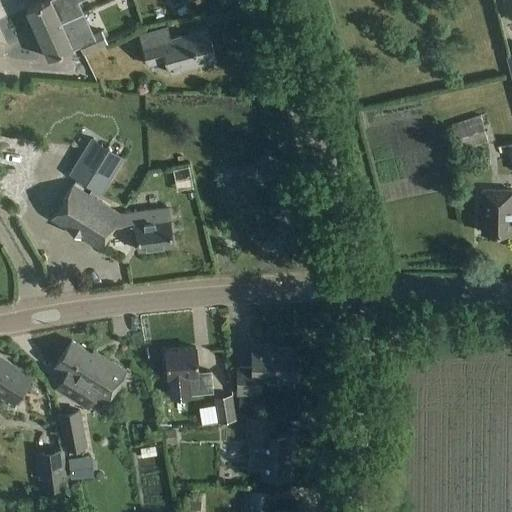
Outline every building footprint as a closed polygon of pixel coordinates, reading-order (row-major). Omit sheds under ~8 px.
[(46,0),(25,9),(36,34),(83,13),(79,2),(82,0),(46,0)] [(17,39),(28,36),(21,10),(10,13),(17,39)] [(106,43),(105,41),(102,34),(100,30),(93,34),(83,13),(36,34),(47,59),(71,48),(78,45),(82,54),(106,43)] [(0,19),(0,36),(16,69),(29,63),(6,16),(0,19)] [(190,67),(196,65),(200,64),(203,71),(212,68),(210,62),(216,60),(207,29),(169,39),(167,30),(139,37),(147,66),(165,61),(169,75),(191,69),(190,67)] [(451,124),(459,152),(487,143),(479,115),(451,124)] [(417,125),(422,144),(450,136),(444,117),(417,125)] [(91,138),(68,174),(101,194),(123,158),(91,138)] [(474,177),(487,177),(486,153),(473,154),(474,177)] [(72,186),(52,219),(99,249),(111,229),(134,226),(137,250),(172,245),(168,208),(140,211),(117,214),(105,206),(72,186)] [(481,233),(511,233),(511,195),(511,190),(482,190),(481,233)] [(56,365),(66,372),(63,377),(66,391),(84,402),(91,391),(105,401),(126,370),(94,350),(92,353),(72,340),(56,365)] [(293,379),(293,349),(267,349),(267,345),(250,345),(250,368),(236,368),(236,394),(260,394),(260,379),(293,379)] [(166,377),(167,377),(169,397),(213,393),(211,372),(197,374),(195,348),(164,351),(166,377)] [(3,402),(11,407),(31,375),(0,355),(0,396),(5,399),(3,402)] [(239,413),(249,413),(249,409),(252,409),(252,397),(238,397),(239,413)] [(179,418),(190,417),(188,398),(177,399),(179,418)] [(214,402),(218,422),(235,419),(232,399),(214,402)] [(58,414),(64,450),(84,447),(78,411),(58,414)] [(296,451),(296,435),(274,434),(274,420),(247,419),(246,443),(262,444),(262,477),(292,477),(292,451),(296,451)] [(165,444),(177,442),(175,429),(164,430),(165,444)] [(103,442),(105,458),(122,456),(120,440),(103,442)] [(35,454),(39,490),(66,487),(62,451),(35,454)] [(90,455),(68,458),(70,478),(93,475),(90,455)] [(295,511),(296,508),(272,507),(273,492),(246,491),(245,511),(295,511)] [(200,510),(201,495),(183,493),(182,509),(200,510)]
